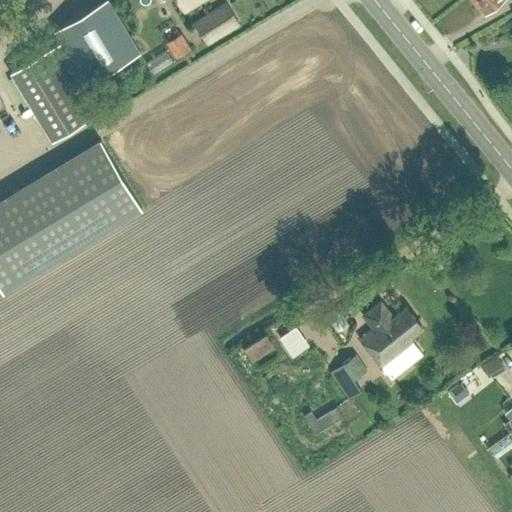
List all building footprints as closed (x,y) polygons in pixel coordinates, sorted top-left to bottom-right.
[(61,40),(10,71),(52,139),(102,109),(86,81),(138,50),(108,0),(99,0),(53,28),(61,40)] [(175,0),(182,11),(200,0),(175,0)] [(223,3),(215,7),(192,22),(207,44),(239,24),(226,0),(224,2),(223,3)] [(474,0),(484,13),(500,0),(474,0)] [(181,32),(165,41),(176,59),(191,49),(181,32)] [(142,207),(100,138),(0,198),(0,286),(3,291),(142,207)] [(373,326),(359,337),(381,365),(391,377),(423,352),(413,340),(411,337),(423,327),(405,305),(392,316),(380,300),(363,314),(373,326)] [(291,322),(273,333),(286,354),(303,344),(291,322)] [(246,360),(270,348),(262,333),(238,344),(246,360)] [(347,398),(361,389),(353,378),(367,369),(356,352),(329,371),(340,387),(347,398)] [(462,387),(477,381),(472,368),(458,374),(462,387)] [(314,432),(341,415),(335,405),(315,418),(310,410),(303,414),(314,432)] [(511,416),(503,423),(510,432),(511,429),(511,416)]
